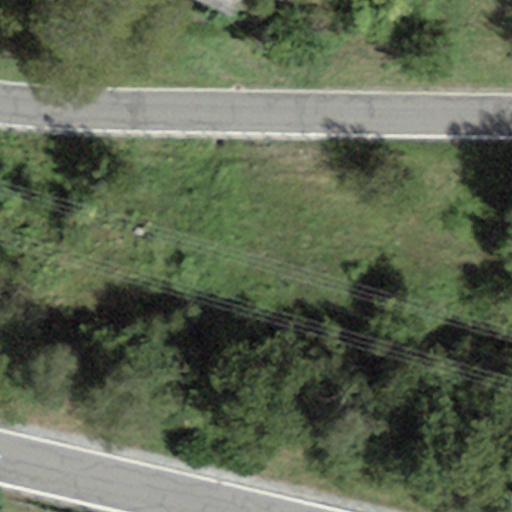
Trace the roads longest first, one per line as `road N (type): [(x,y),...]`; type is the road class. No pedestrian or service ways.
road 1 (tertiary): [(0,101),(135,112),(511,117)]
road 2 (tertiary): [(240,511),(0,455)]
